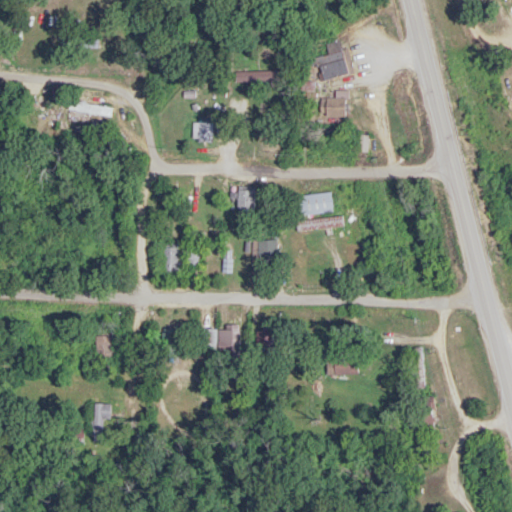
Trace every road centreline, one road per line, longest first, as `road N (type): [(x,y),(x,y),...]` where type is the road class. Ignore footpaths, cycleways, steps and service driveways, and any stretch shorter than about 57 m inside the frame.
road 1 (residential): [(457,173),(147,166),(139,203),(139,388)]
road 2 (residential): [(486,299),(407,306),(0,289)]
road 3 (secondary): [(511,399),(413,0)]
road 4 (residential): [(156,162),(145,124),(113,87),(0,73)]
road 5 (residential): [(511,424),(490,428),(463,405),(446,356),(449,304)]
